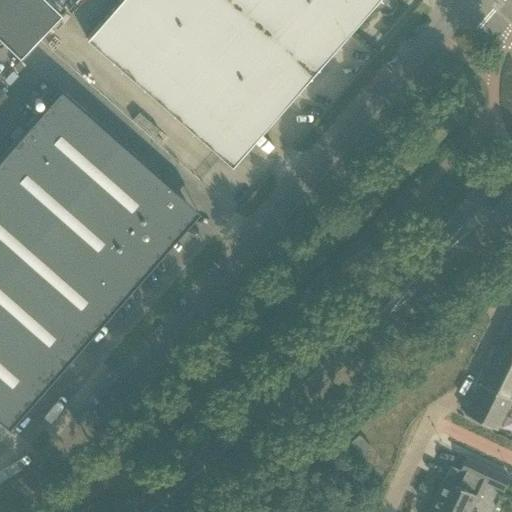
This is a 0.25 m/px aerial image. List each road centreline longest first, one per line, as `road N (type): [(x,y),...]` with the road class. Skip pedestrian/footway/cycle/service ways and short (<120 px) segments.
road 1 (unclassified): [(0,496),(91,416),(460,0)]
road 2 (secondary): [(145,511),(242,436),(427,265)]
road 3 (secondary): [(511,157),(427,265)]
